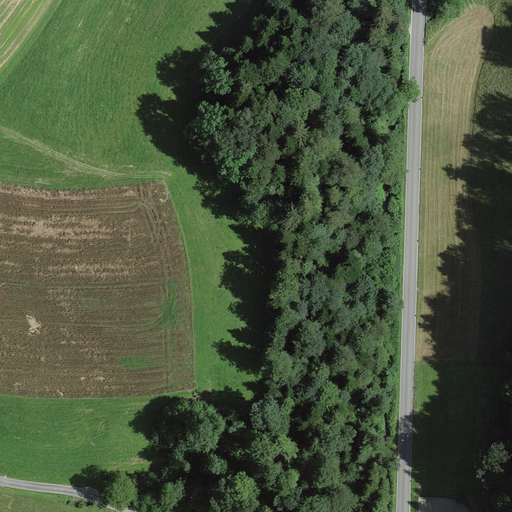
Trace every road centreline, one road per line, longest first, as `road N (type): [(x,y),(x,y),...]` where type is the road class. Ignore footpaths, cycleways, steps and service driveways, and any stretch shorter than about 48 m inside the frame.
road 1 (tertiary): [(400,511),(398,401),(420,0)]
road 2 (unclassified): [(124,511),(0,481)]
